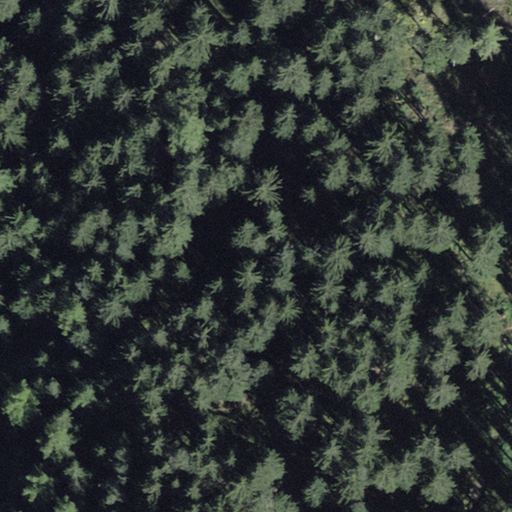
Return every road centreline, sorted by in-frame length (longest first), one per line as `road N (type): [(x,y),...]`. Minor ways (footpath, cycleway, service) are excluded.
road 1 (track): [(306,511),(289,433),(304,208)]
road 2 (track): [(472,511),(511,375)]
